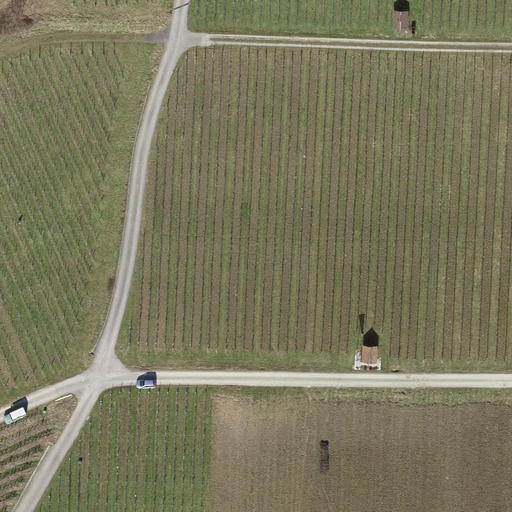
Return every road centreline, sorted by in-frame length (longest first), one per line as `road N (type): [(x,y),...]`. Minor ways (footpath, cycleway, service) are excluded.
road 1 (track): [(511,380),(105,375)]
road 2 (track): [(184,0),(142,149),(105,375)]
road 3 (track): [(175,38),(511,46)]
road 4 (track): [(175,38),(53,37),(0,54)]
road 5 (track): [(105,375),(25,511)]
